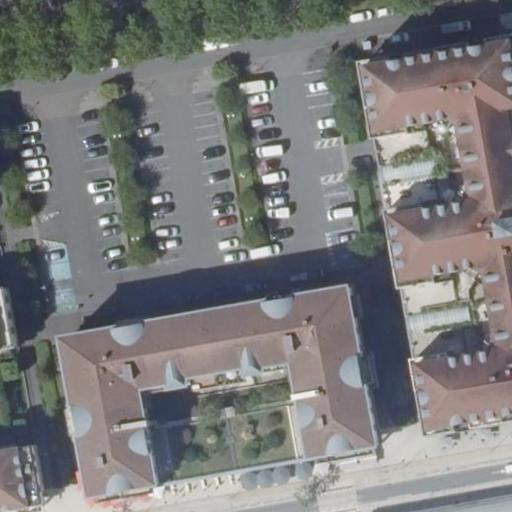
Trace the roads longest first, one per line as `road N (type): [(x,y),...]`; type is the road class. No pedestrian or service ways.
road 1 (residential): [(0,93),(511,1)]
road 2 (residential): [(266,511),(511,468)]
